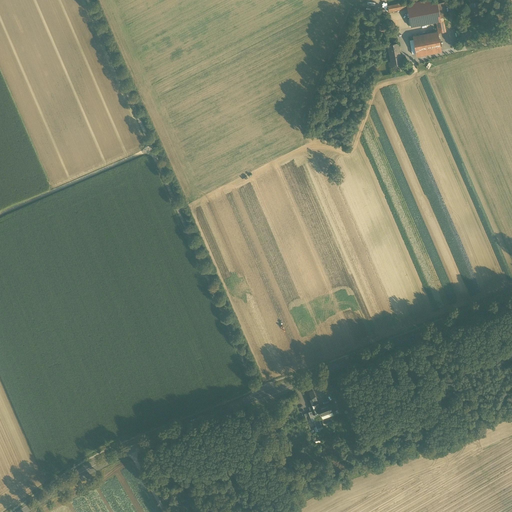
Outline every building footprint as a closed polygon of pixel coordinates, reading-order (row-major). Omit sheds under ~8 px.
[(420,3),(407,6),(408,9),(411,29),(437,24),(437,23),(441,22),(440,19),(438,5),(437,0),(420,3)] [(444,3),(438,5),(440,19),(447,18),(444,3)] [(390,13),(408,9),(407,6),(407,4),(389,7),(390,13)] [(437,24),(439,34),(446,33),(444,22),(441,22),(437,23),(437,24)] [(413,38),(417,56),(442,51),(438,33),(413,38)] [(388,46),(392,67),(402,65),(398,44),(388,46)] [(305,393),(308,399),(315,396),(313,390),(312,390),(305,393)] [(315,418),(321,415),(318,408),(320,408),(315,396),(308,399),(311,406),(309,407),(310,408),(311,408),(315,418)] [(329,404),(320,408),(318,408),(321,415),(332,411),(329,404)]
